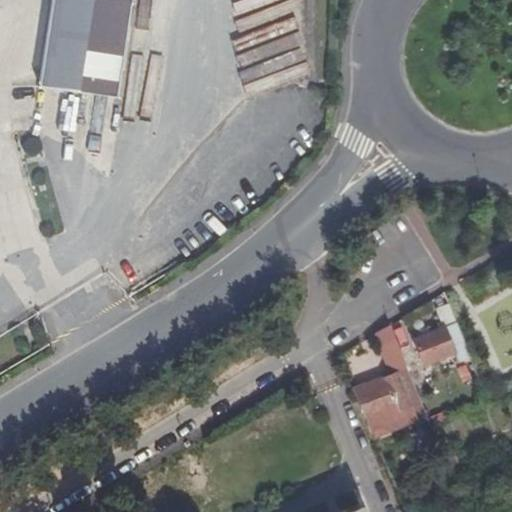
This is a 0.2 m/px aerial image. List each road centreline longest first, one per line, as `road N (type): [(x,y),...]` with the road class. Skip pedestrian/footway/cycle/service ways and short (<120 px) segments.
road 1 (residential): [(0,439),(239,285),(405,146)]
road 2 (residential): [(33,511),(414,273)]
road 3 (unknown): [(22,248),(83,210),(119,165),(153,113),(187,0)]
road 4 (secondary): [(381,0),(366,41),(367,80),(380,116),(405,146)]
road 5 (unknown): [(111,367),(22,248)]
